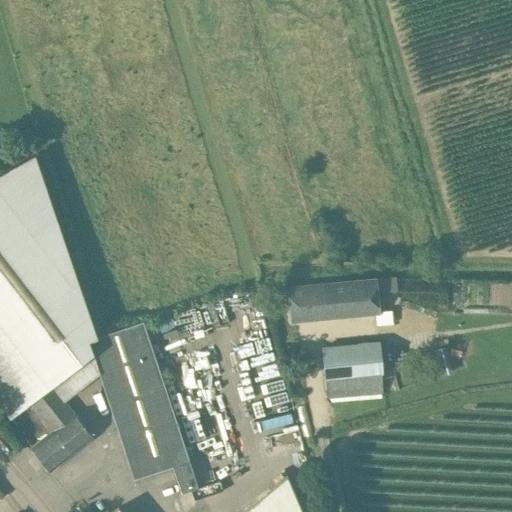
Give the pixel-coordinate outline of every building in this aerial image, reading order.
[(36,154),(0,173),(0,404),(10,418),(12,419),(29,406),(55,387),(94,356),(88,340),(98,336),(97,333),(94,325),(94,324),(90,311),(89,310),(87,303),(86,302),(82,291),(79,281),(79,280),(75,268),(72,259),(71,257),(67,246),(64,237),(63,235),(59,223),(57,215),(55,212),(51,200),(48,189),(47,188),(43,177),(43,174),(40,167),(40,166),(36,156),(36,154)] [(377,277),(287,286),(290,323),(381,314),(381,312),(379,300),(379,293),(377,277)] [(98,336),(88,340),(94,356),(100,374),(134,479),(173,466),(182,493),(199,488),(143,321),(120,329),(119,329),(117,330),(111,332),(98,336)] [(358,343),(360,362),(323,366),(326,397),(384,392),(379,341),(358,343)] [(437,376),(451,373),(445,347),(431,351),(437,376)] [(55,387),(29,406),(41,421),(44,418),(52,429),(32,446),(51,470),(94,435),(66,401),(55,387)] [(313,511),(299,476),(250,511),(313,511)]
